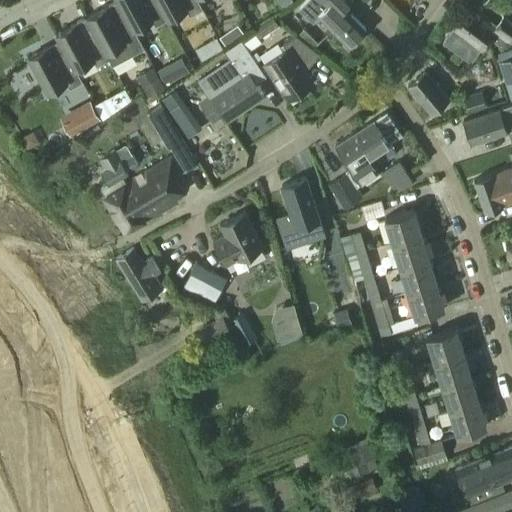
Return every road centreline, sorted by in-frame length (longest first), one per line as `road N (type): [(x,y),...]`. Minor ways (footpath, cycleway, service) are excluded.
road 1 (residential): [(98,254),(238,183),(352,108),(380,80)]
road 2 (residential): [(511,365),(470,225),(442,168),(380,80)]
road 3 (unclassified): [(146,511),(65,344),(0,258)]
